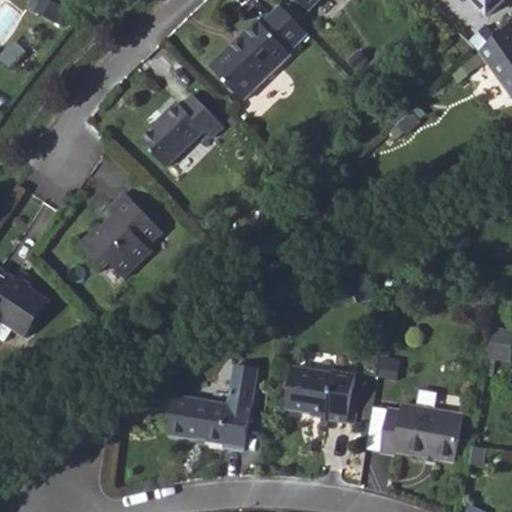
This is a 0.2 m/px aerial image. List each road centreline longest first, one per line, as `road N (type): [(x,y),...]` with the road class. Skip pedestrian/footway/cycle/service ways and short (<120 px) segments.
road 1 (residential): [(126,511),(208,499),(324,501),(365,511)]
road 2 (residential): [(60,158),(82,109),(190,0)]
